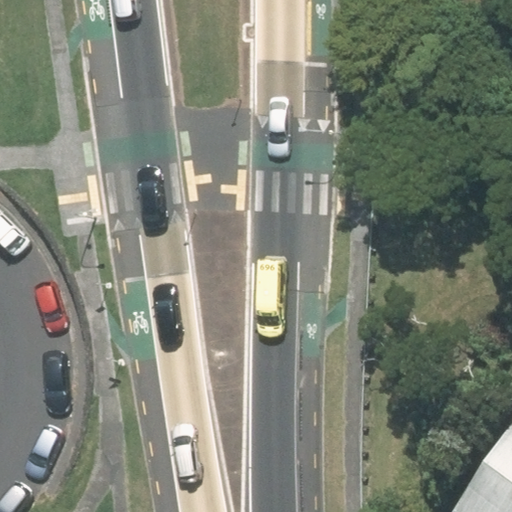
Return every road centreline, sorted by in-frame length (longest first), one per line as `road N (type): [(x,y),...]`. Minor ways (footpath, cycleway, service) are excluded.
road 1 (primary): [(197,511),(125,0)]
road 2 (primary): [(278,0),(275,511)]
road 3 (residential): [(0,258),(24,295),(37,355),(30,431),(0,488)]
